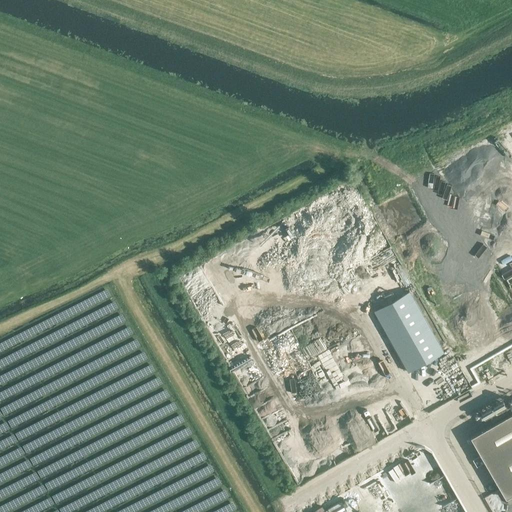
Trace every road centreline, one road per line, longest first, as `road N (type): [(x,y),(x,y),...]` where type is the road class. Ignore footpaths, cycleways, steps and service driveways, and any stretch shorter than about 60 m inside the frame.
road 1 (unknown): [(377,377),(330,302),(310,293),(286,298),(252,330),(280,385),(300,400),(355,386)]
road 2 (unclassified): [(287,506),(428,425)]
